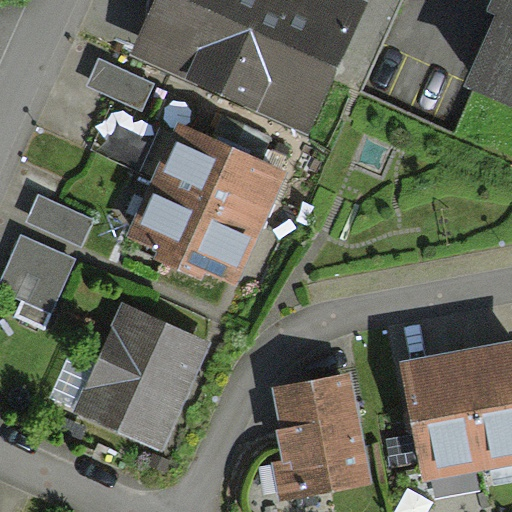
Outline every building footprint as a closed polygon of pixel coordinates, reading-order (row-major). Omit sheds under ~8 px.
[(374,0),(168,0),(151,39),(334,120),(386,5),(374,0)] [(511,0),(507,0),(468,80),(511,101),(511,0)] [(278,181),(182,140),(162,188),(257,229),(278,181)] [(257,229),(162,188),(141,237),(237,277),(257,229)] [(25,232),(80,253),(94,217),(39,196),(25,232)] [(0,288),(0,296),(57,315),(78,254),(18,234),(0,288)] [(125,320),(83,412),(158,446),(200,354),(125,320)] [(511,358),(462,368),(482,469),(511,462),(511,358)] [(462,368),(408,378),(428,479),(482,469),(462,368)] [(345,390),(281,402),(294,469),(282,472),(287,497),(363,482),(345,390)]
